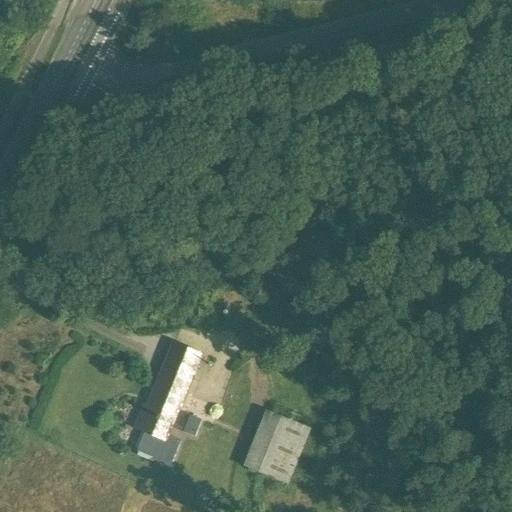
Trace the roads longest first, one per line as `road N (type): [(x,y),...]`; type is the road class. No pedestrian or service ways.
road 1 (track): [(145,76),(159,166),(210,256),(232,275),(244,299),(239,323),(211,342),(121,340),(0,278)]
road 2 (unclassified): [(62,70),(127,79),(162,73),(456,0)]
road 3 (primary): [(0,193),(62,70)]
